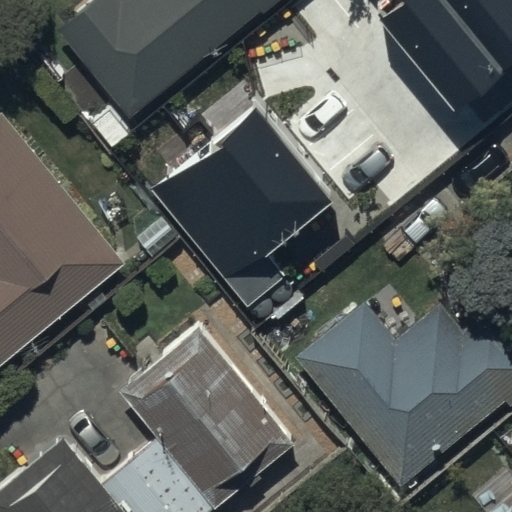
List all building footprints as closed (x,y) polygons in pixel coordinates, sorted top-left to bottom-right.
[(73,0),(56,14),(127,100),(249,0),(73,0)] [(328,0),(290,0),(250,35),(307,101),(369,47),(328,0)] [(511,0),(466,0),(511,55),(511,0)] [(494,78),(455,30),(395,80),(431,127),(494,78)] [(0,346),(123,246),(0,97),(0,346)] [(393,322),(362,284),(292,341),(399,468),(502,382),(509,390),(511,388),(511,303),(510,301),(506,304),(492,287),(461,313),(438,285),(393,322)] [(185,511),(291,426),(193,308),(116,371),(157,422),(99,470),(59,421),(0,469),(0,505),(5,511),(185,511)] [(511,511),(511,478),(474,433),(404,493),(420,511),(511,511)]
